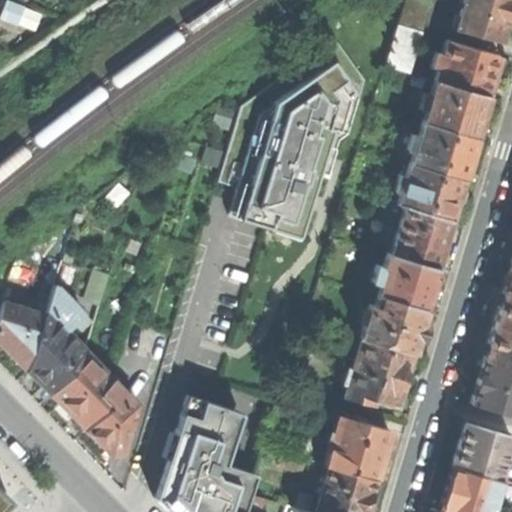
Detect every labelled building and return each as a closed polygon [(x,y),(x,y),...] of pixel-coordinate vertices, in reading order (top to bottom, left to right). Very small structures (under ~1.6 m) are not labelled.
[(424,32),(433,0),(404,0),(397,24),(421,31),(424,32)] [(508,20),(511,3),(511,0),(458,0),(452,26),(501,42),(508,20)] [(409,72),(421,31),(397,24),(384,65),(409,72)] [(217,181),(234,186),(261,101),(325,59),(357,98),(363,80),(335,39),(240,106),(217,181)] [(494,71),(498,54),(446,39),(442,53),(436,52),(431,66),(437,68),(434,80),(486,96),(494,71)] [(227,213),(264,225),(272,227),(275,218),(300,225),(308,200),(317,170),(318,170),(320,163),(322,156),(324,148),(347,133),(357,98),(325,59),(261,101),(234,186),(242,188),(233,215),(227,213)] [(481,114),(486,96),(434,80),(430,94),(424,92),(419,107),(425,109),(421,121),(474,137),(481,114)] [(469,154),(474,137),(421,121),(417,135),(411,133),(407,148),(413,150),(409,163),(462,178),(469,154)] [(457,195),(462,178),(409,163),(405,176),(399,174),(394,190),(401,192),(397,204),(405,206),(449,219),(457,195)] [(443,240),(449,219),(405,206),(391,253),(436,266),(443,240)] [(430,285),(436,266),(391,253),(386,252),(382,265),(376,263),(370,280),(380,283),(377,294),(423,307),(430,285)] [(511,256),(503,288),(511,290),(511,256)] [(83,300),(98,304),(107,274),(92,269),(83,300)] [(46,307),(48,310),(66,293),(57,284),(53,283),(46,307)] [(493,320),(482,358),(511,366),(511,290),(503,288),(493,320)] [(84,312),(66,293),(48,310),(66,329),(84,312)] [(417,327),(423,307),(377,294),(374,304),(369,303),(359,337),(361,338),(410,352),(417,327)] [(0,340),(27,369),(44,314),(3,301),(0,310),(0,340)] [(84,350),(66,329),(48,310),(46,307),(44,314),(27,369),(37,379),(49,391),(71,369),(68,365),(84,350)] [(344,396),(371,404),(373,398),(395,404),(404,373),(410,352),(361,338),(344,396)] [(65,407),(85,427),(107,404),(98,394),(112,379),(109,375),(84,350),(68,365),(71,369),(49,391),(65,407)] [(511,366),(482,358),(476,378),(469,402),(511,413),(511,366)] [(107,404),(85,427),(96,438),(112,454),(121,452),(137,402),(112,379),(98,394),(107,404)] [(175,511),(240,511),(247,493),(253,472),(248,470),(245,477),(216,468),(215,470),(210,469),(213,462),(217,463),(234,411),(198,399),(199,398),(186,394),(173,433),(175,433),(172,444),(167,458),(165,457),(152,496),(167,511),(171,511),(174,510),(175,511)] [(245,477),(248,470),(223,462),(240,411),(199,398),(198,399),(234,411),(217,463),(213,462),(210,469),(215,470),(216,468),(245,477)] [(382,451),(388,429),(338,415),(324,463),(329,465),(374,478),(382,451)] [(458,441),(451,464),(498,478),(511,435),(464,421),(458,441)] [(280,450),(281,451),(300,456),(303,444),(284,438),(280,450)] [(301,471),(305,457),(300,456),(281,451),(277,464),(301,471)] [(445,484),(437,511),(488,511),(499,478),(498,478),(451,464),(445,484)] [(374,478),(329,465),(314,511),(363,511),(367,501),(374,478)] [(0,507),(9,499),(0,490),(0,507)] [(256,511),(261,497),(247,493),(240,511),(256,511)]
